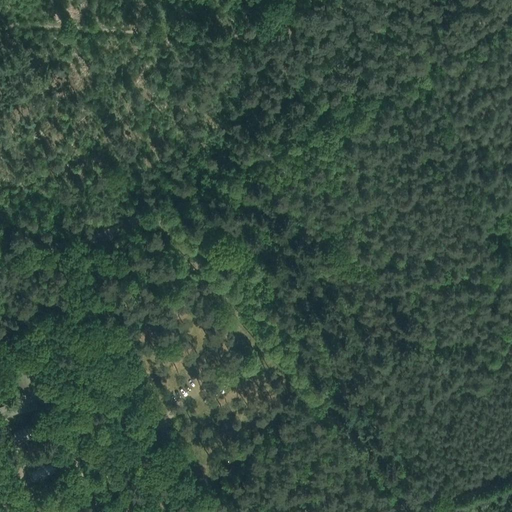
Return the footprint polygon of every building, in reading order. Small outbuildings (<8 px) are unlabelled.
[(42,388),(34,354),(13,359),(20,393),(42,388)] [(44,356),(38,357),(41,369),(47,368),(44,356)] [(3,409),(4,413),(5,415),(6,417),(7,416),(17,412),(19,412),(18,410),(18,408),(16,404),(15,402),(15,400),(12,401),(3,405),(1,405),(2,407),(3,409)] [(96,429),(97,429),(109,454),(116,451),(105,425),(104,426),(102,421),(94,425),(96,429)] [(12,431),(18,445),(39,435),(33,422),(12,431)] [(74,468),(70,458),(59,463),(63,472),(74,468)] [(51,461),(31,470),(36,482),(56,473),(51,461)] [(108,500),(112,510),(122,507),(118,497),(108,500)]
